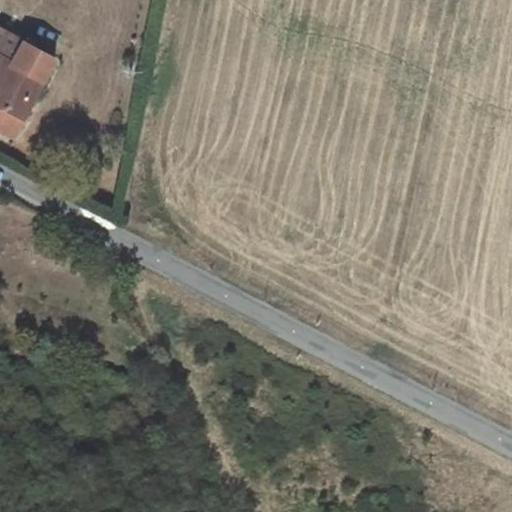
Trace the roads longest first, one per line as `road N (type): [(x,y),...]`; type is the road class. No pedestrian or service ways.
road 1 (tertiary): [(511,446),(0,178)]
road 2 (track): [(248,511),(104,232)]
